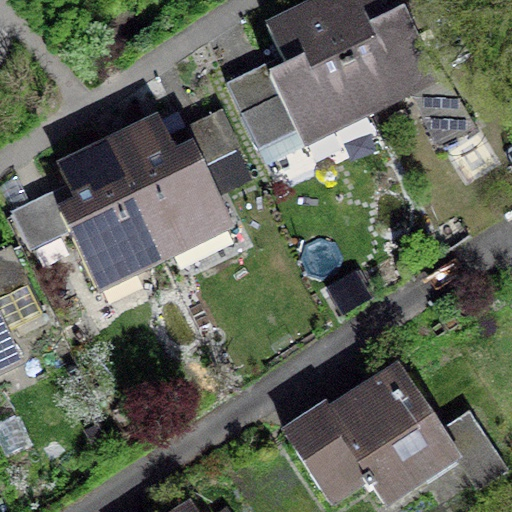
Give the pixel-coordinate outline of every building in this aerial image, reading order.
[(370,0),(347,0),(311,18),(366,129),(420,103),(448,159),(488,139),(427,15),(387,34),(370,0)] [(366,129),(311,18),(276,35),(291,66),(273,74),(270,70),(231,89),(253,133),(292,114),(313,156),(366,129)] [(167,126),(115,151),(178,280),(246,247),(200,152),(184,160),(167,126)] [(105,315),(178,280),(115,151),(71,172),(87,204),(58,218),(105,315)] [(0,384),(38,366),(0,288),(0,287),(0,384)] [(337,404),(285,440),(334,511),(355,511),(379,496),(390,511),(415,511),(463,479),(483,509),(511,488),(511,477),(481,433),(460,448),(409,374),(346,417),(337,404)]
